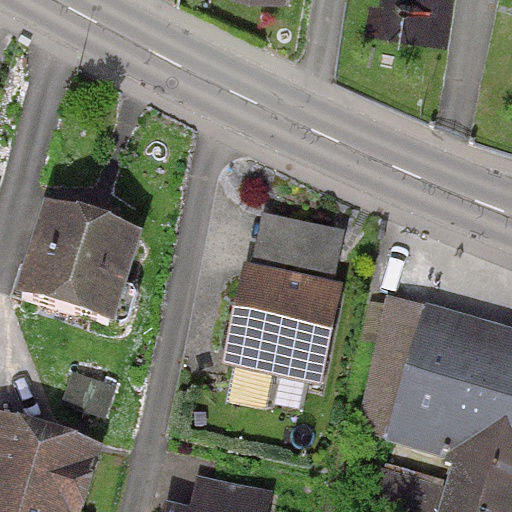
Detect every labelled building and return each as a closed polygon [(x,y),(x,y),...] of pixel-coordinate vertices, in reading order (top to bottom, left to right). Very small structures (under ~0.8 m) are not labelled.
[(132,236),(67,218),(43,301),(109,320),(132,236)] [(338,293),(254,276),(236,361),(320,378),(338,293)] [(511,511),(511,339),(435,318),(401,437),(466,455),(449,511),(511,511)] [(82,511),(103,443),(0,412),(0,511),(82,511)] [(436,511),(446,481),(387,463),(374,506),(393,511),(436,511)] [(191,507),(166,502),(163,511),(268,511),(273,490),(198,475),(191,507)]
